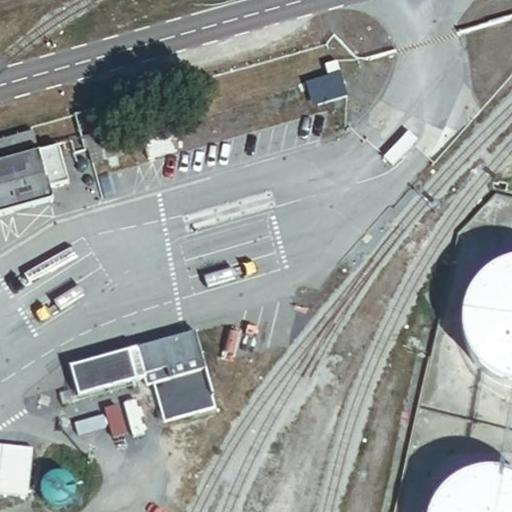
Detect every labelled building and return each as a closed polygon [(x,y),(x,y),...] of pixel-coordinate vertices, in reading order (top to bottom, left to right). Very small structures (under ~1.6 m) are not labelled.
[(117,159),(105,112),(88,117),(96,148),(89,150),(87,141),(76,144),(79,154),(83,153),(87,167),(117,159)] [(28,138),(0,145),(0,159),(32,151),(28,138)] [(52,151),(0,165),(0,220),(47,207),(43,192),(62,187),(52,151)] [(511,267),(508,268),(500,270),(493,273),(486,276),(479,281),(474,286),(469,292),(464,299),(461,306),(458,313),(457,321),(456,329),(457,337),(458,345),(461,352),(464,359),(468,366),(473,372),(479,378),(485,382),(492,386),(499,389),(507,391),(511,391),(511,267)] [(195,331),(68,366),(76,396),(149,376),(162,422),(214,408),(195,331)] [(33,446),(0,442),(0,496),(27,500),(33,446)] [(50,501),(55,502),(60,502),(64,501),(69,498),(72,493),(73,488),(73,483),(70,478),(66,474),(62,472),(57,471),(52,472),(47,475),(44,478),(42,483),(42,488),(43,493),(46,497),(50,501)] [(511,511),(511,489),(503,486),(496,484),(488,483),(480,483),(472,484),(465,486),(457,489),(451,492),(444,497),(438,502),(433,508),(430,511),(511,511)]
